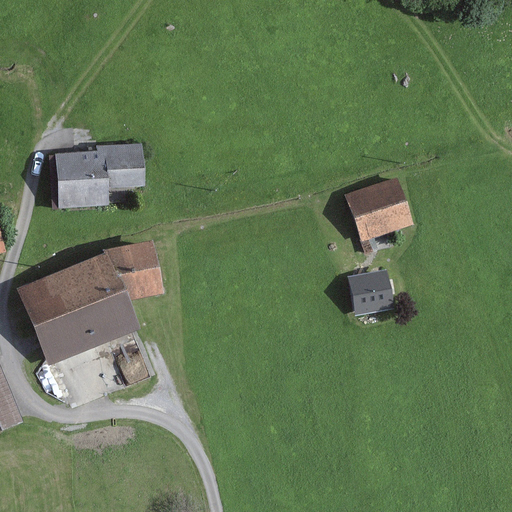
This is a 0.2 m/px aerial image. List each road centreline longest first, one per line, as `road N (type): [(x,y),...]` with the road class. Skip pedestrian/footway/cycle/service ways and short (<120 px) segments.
road 1 (track): [(218,511),(210,462),(171,422),(117,402),(46,413),(23,382),(0,321)]
road 2 (track): [(0,317),(38,149)]
